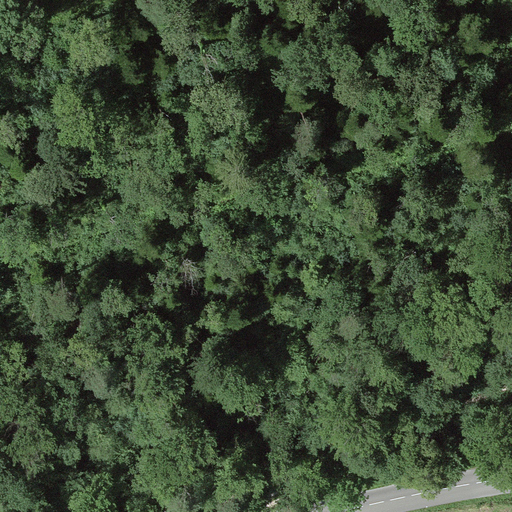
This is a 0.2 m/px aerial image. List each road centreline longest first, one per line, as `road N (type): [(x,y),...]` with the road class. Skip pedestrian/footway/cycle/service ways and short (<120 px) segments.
road 1 (track): [(511,125),(300,184),(0,252)]
road 2 (track): [(511,382),(407,419),(264,511)]
road 3 (secondary): [(334,511),(511,477)]
